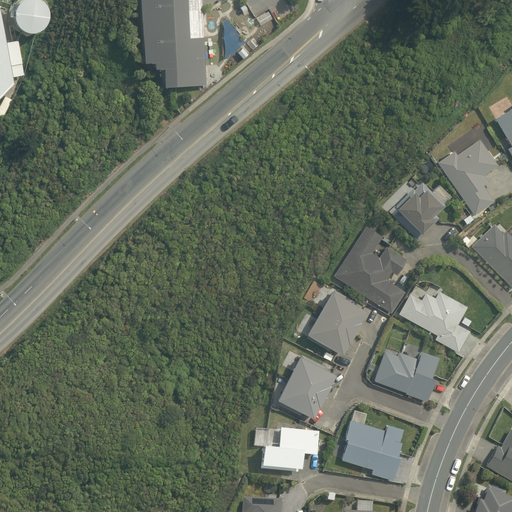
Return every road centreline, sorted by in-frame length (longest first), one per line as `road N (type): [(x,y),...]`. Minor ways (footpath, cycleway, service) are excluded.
road 1 (secondary): [(351,5),(134,190),(0,324)]
road 2 (tertiary): [(511,342),(465,408),(427,511)]
